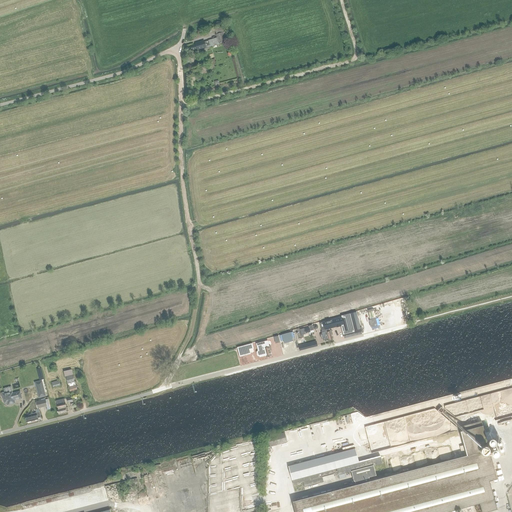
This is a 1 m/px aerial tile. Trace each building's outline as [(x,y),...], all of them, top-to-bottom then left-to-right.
[(206,47),(207,49),(220,45),(219,42),(225,40),(222,33),(216,34),(218,38),(204,42),(204,41),(196,43),(196,45),(191,46),(192,50),(200,48),(200,49),(205,48),(205,47),(206,47)] [(323,323),(320,324),(321,328),(324,328),(325,329),(326,331),(322,332),(321,332),(322,334),(321,334),(321,335),(321,338),(322,339),(323,339),(323,340),(328,339),(328,341),(332,340),(331,335),(332,335),(331,330),(329,331),(329,328),(337,326),(337,327),(341,326),(343,332),(344,337),(344,338),(346,338),(355,336),(350,314),(341,316),(342,318),(323,323)] [(309,328),(301,330),(302,335),(305,334),(305,333),(307,332),(309,332),(310,331),(310,330),(313,330),(312,326),(309,327),(309,328)] [(257,352),(258,356),(260,356),(260,357),(266,355),(267,357),(271,356),(270,351),(271,351),(270,346),(269,346),(267,341),(258,344),(259,349),(258,349),(258,351),(257,352)] [(252,344),(238,348),(240,356),(246,355),(245,351),(249,350),(253,349),(252,344)] [(66,377),(70,392),(77,390),(75,382),(73,375),(66,377)] [(42,381),(35,383),(38,394),(39,398),(46,396),(45,392),(42,381)] [(508,418),(511,417),(511,389),(491,391),(492,409),(496,408),(496,418),(502,418),(502,421),(508,421),(508,418)] [(2,393),(1,394),(2,398),(3,399),(4,399),(5,403),(7,402),(8,405),(13,404),(15,403),(14,401),(22,399),(20,392),(13,394),(12,392),(6,393),(5,393),(4,393),(2,393)] [(69,412),(67,407),(67,408),(65,399),(57,401),(59,409),(58,410),(59,414),(69,412)] [(45,400),(36,402),(38,408),(47,405),(45,400)] [(30,414),(30,416),(26,417),(27,422),(38,419),(38,418),(41,417),(40,413),(40,412),(36,413),(30,414)] [(448,511),(480,504),(481,511),(488,511),(497,510),(489,481),(497,479),(488,446),(491,446),(490,442),(488,443),(482,421),(460,427),(465,445),(468,455),(462,456),(370,481),(369,477),(376,475),(374,465),(382,463),(380,455),(358,461),(356,449),(296,465),(289,466),(294,485),(296,484),(303,482),(305,487),(324,482),(322,477),(334,474),(334,476),(338,475),(339,479),(346,478),(345,474),(351,472),(354,481),(356,485),(296,500),(293,501),(295,511),(448,511)] [(288,442),(286,432),(268,437),(269,439),(263,441),(262,441),(264,447),(264,448),(270,447),(271,446),(288,442)] [(462,456),(468,455),(465,445),(460,446),(462,456)]
